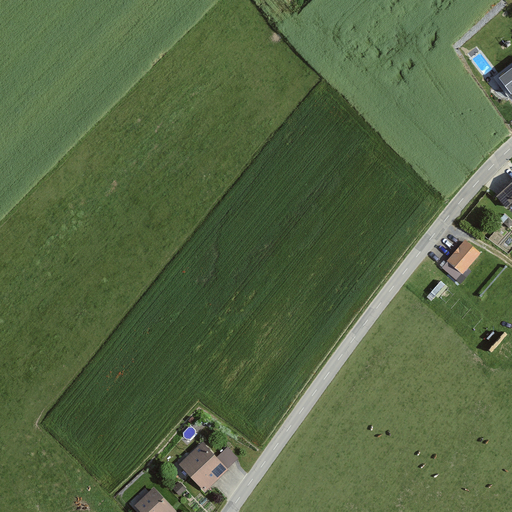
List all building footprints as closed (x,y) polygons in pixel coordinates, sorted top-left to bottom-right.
[(511,65),(498,77),(511,94),(511,92),(511,65)] [(511,183),(498,196),(506,206),(511,201),(511,183)] [(463,242),(443,267),(458,279),(478,254),(463,242)] [(203,441),(180,463),(206,490),(229,468),(203,441)] [(154,484),(134,503),(142,511),(171,511),(176,507),(154,484)]
